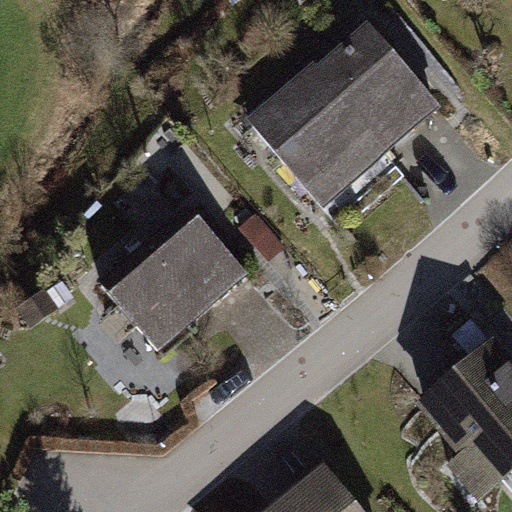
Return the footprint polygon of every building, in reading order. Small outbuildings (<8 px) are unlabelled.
[(378,30),(248,125),(316,216),(445,121),(378,30)] [(192,224),(108,299),(156,354),(241,278),(192,224)] [(32,330),(56,317),(48,301),(23,315),(32,330)] [(511,372),(498,356),(422,419),(463,468),(449,480),(476,511),(483,511),(511,488),(511,372)] [(352,511),(324,478),(283,511),(352,511)]
